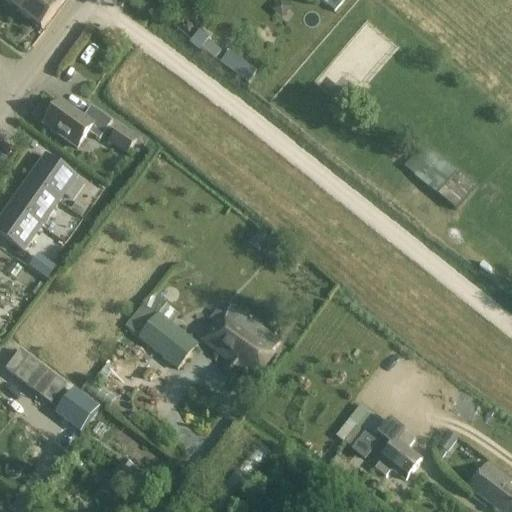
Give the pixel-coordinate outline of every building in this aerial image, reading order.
[(0,0),(20,15),(31,0),(0,0)] [(31,0),(20,15),(41,32),(66,0),(31,0)] [(201,30),(189,44),(199,52),(211,38),(201,30)] [(254,74),(228,54),(219,66),(245,86),(254,74)] [(60,103),(43,127),(77,151),(88,135),(99,143),(113,124),(91,109),(83,119),(60,103)] [(119,130),(108,145),(127,158),(137,143),(119,130)] [(45,158),(27,183),(58,205),(76,180),(45,158)] [(468,202),(469,175),(450,175),(450,202),(468,202)] [(27,183),(10,207),(41,229),(58,205),(27,183)] [(10,207),(0,221),(0,237),(23,254),(41,229),(10,207)] [(290,256),(273,242),(262,256),(268,260),(270,261),(270,262),(279,269),(281,266),(293,276),(303,263),(291,254),(290,256)] [(51,271),(34,258),(26,269),(44,281),(51,271)] [(151,298),(132,321),(125,330),(138,340),(137,341),(177,373),(198,348),(159,316),(164,309),(151,298)] [(222,346),(216,354),(230,364),(224,372),(233,378),(239,371),(251,380),(260,367),(264,370),(270,363),(266,360),(280,341),(231,306),(215,326),(222,346)] [(352,452),(351,453),(365,464),(380,445),(366,434),(365,435),(349,422),(336,439),(352,452)] [(392,449),(381,463),(381,464),(375,471),(386,480),(392,472),(406,483),(421,463),(398,444),(402,439),(387,427),(377,439),(392,449)] [(438,449),(446,456),(457,441),(449,435),(438,449)] [(127,458),(102,491),(117,502),(141,469),(127,458)] [(337,459),(328,470),(344,483),(353,472),(337,459)] [(511,483),(487,465),(469,491),(497,511),(511,511),(511,490),(508,488),(511,483)]
